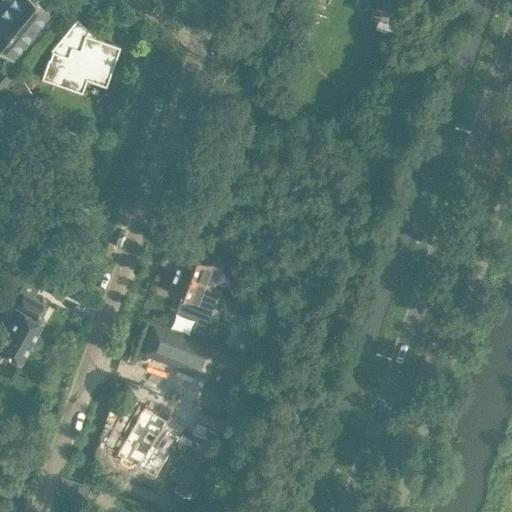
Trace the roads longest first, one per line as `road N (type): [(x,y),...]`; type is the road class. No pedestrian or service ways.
road 1 (tertiary): [(484,0),(303,511)]
road 2 (residential): [(41,511),(216,0)]
road 3 (tertiary): [(346,511),(511,37)]
